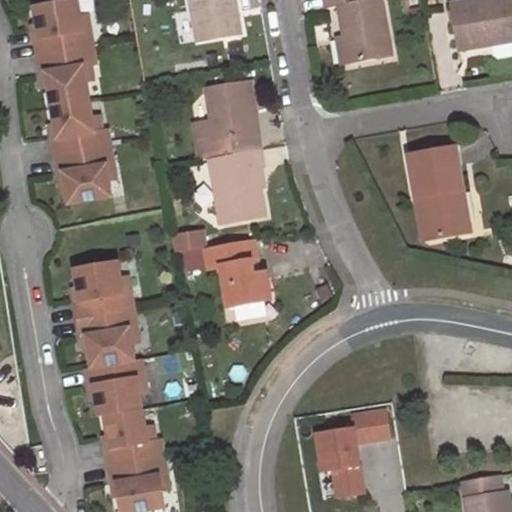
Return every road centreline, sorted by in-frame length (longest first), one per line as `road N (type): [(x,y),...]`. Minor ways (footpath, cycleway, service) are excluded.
road 1 (residential): [(44,511),(67,476),(4,0)]
road 2 (residential): [(384,317),(332,345),(293,382),(268,425),(256,480),(261,511)]
road 3 (residential): [(511,103),(315,139)]
road 4 (residential): [(315,139),(384,317)]
road 5 (residential): [(280,0),(315,139)]
road 6 (residential): [(511,335),(384,317)]
